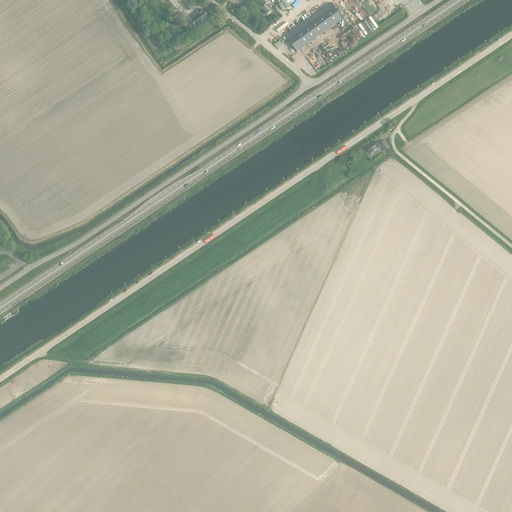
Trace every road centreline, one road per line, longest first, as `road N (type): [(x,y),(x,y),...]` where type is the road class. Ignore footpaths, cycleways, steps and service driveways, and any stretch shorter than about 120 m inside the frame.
road 1 (unclassified): [(0,378),(511,33)]
road 2 (secondary): [(0,308),(460,0)]
road 3 (unclassified): [(0,288),(312,83)]
road 4 (unclassified): [(312,83),(439,0)]
road 5 (track): [(511,245),(397,153)]
road 6 (unclassified): [(312,83),(210,0)]
